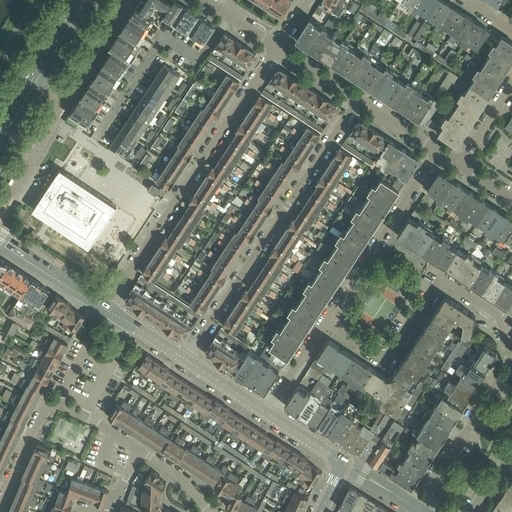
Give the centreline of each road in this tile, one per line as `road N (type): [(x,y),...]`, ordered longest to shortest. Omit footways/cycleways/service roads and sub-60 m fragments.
road 1 (residential): [(277,46),(103,308)]
road 2 (residential): [(184,359),(358,99)]
road 3 (residential): [(511,356),(498,316),(441,281),(387,361),(327,321)]
road 4 (residential): [(436,151),(327,321)]
road 5 (residential): [(511,366),(416,508)]
road 6 (residential): [(0,198),(12,192),(55,118),(52,54)]
road 7 (tertiary): [(103,308),(0,240)]
